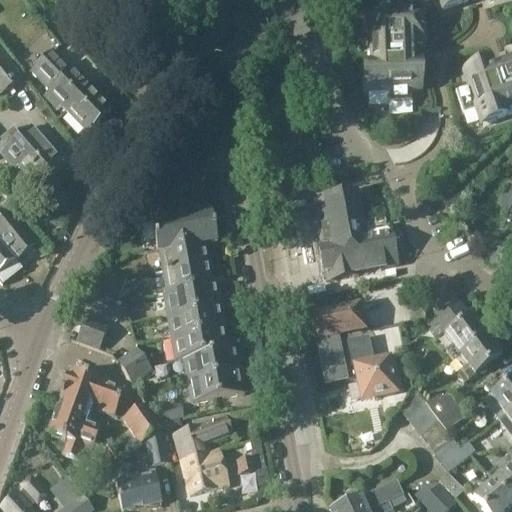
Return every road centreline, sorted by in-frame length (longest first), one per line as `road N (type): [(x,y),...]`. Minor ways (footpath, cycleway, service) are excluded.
road 1 (tertiary): [(296,510),(225,102),(224,71),(235,45),(266,22)]
road 2 (residential): [(293,11),(345,133),(387,166),(428,250),(463,265),(488,292)]
road 3 (secondary): [(138,127),(29,360)]
road 4 (residential): [(138,127),(28,0)]
road 5 (secondary): [(228,1),(138,127)]
